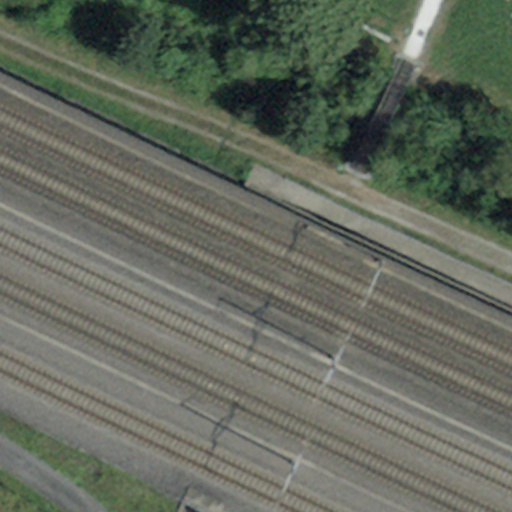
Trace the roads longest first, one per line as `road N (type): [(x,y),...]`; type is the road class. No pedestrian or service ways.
road 1 (track): [(0,31),(511,266)]
road 2 (unclassified): [(328,231),(202,511)]
